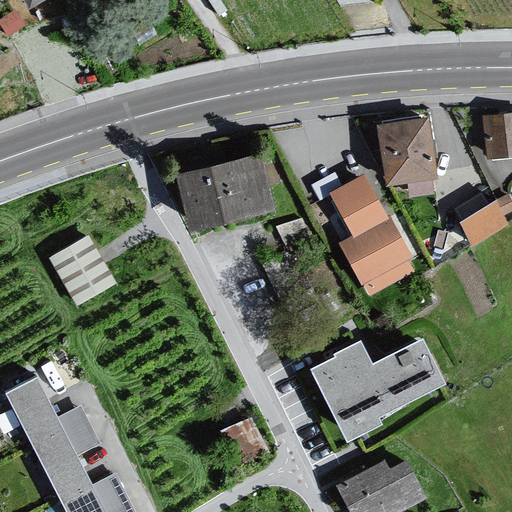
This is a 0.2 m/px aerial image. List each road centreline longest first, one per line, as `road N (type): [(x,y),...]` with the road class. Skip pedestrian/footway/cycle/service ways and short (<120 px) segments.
road 1 (primary): [(511,67),(337,77),(125,119)]
road 2 (residential): [(295,468),(125,119)]
road 3 (primary): [(125,119),(0,161)]
